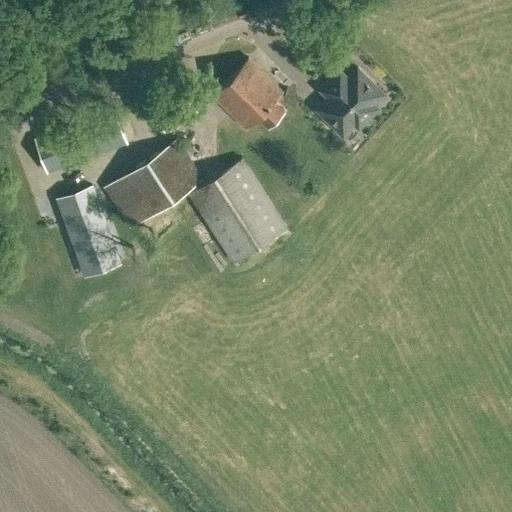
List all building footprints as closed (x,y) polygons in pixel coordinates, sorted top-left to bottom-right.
[(281,90),(248,57),(213,92),(246,125),(255,116),(267,127),(284,110),(273,99),(281,90)] [(373,103),(383,93),(357,66),(347,77),(340,69),(325,84),(333,91),(318,105),(325,112),(323,114),(342,134),(354,122),(358,126),(377,107),(373,103)] [(197,111),(178,76),(145,93),(164,128),(197,111)] [(35,137),(47,170),(127,140),(115,108),(35,137)] [(177,138),(105,186),(131,226),(187,188),(233,260),(287,226),(243,157),(205,181),(177,138)] [(115,247),(92,185),(58,197),(80,260),(115,247)]
